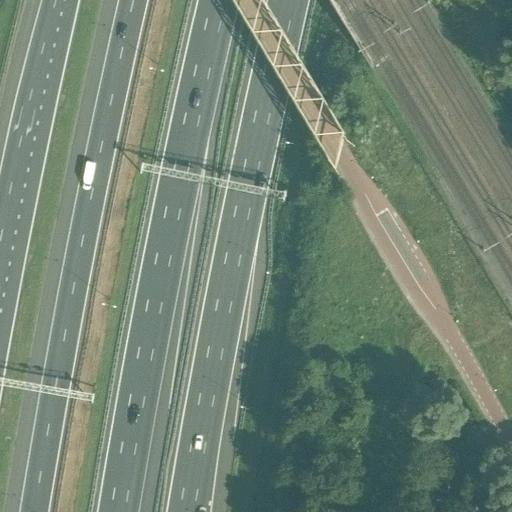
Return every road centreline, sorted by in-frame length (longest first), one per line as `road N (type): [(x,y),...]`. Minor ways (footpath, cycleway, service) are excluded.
road 1 (motorway): [(187,511),(287,0)]
road 2 (motorway): [(130,0),(52,370),(31,511)]
road 3 (motorway): [(118,511),(217,0)]
road 4 (unclassified): [(511,441),(335,147)]
road 5 (motorway): [(64,0),(0,316)]
road 6 (track): [(439,312),(411,370),(382,511)]
road 7 (unclassified): [(246,0),(335,147)]
